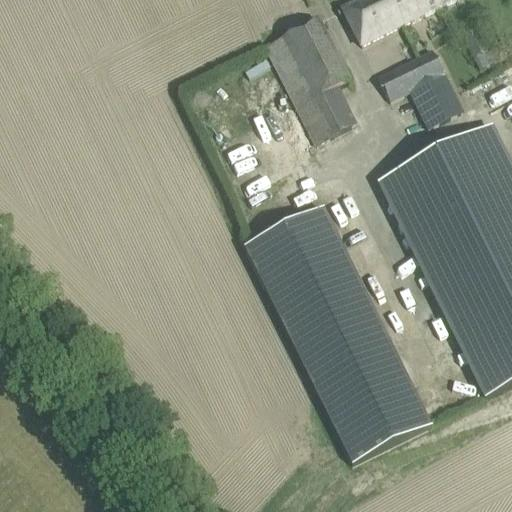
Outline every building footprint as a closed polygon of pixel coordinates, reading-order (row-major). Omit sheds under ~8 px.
[(459,0),(366,0),(342,13),(360,49),(459,0)] [(350,86),(319,24),(265,51),(316,149),(356,129),(337,93),(350,86)] [(476,31),(462,38),(473,60),(487,53),(476,31)] [(432,55),(412,65),(377,83),(389,106),(410,96),(428,132),(462,114),(432,55)] [(511,219),(472,141),(395,178),(488,372),(511,360),(511,219)] [(326,211),(245,247),(346,470),(427,433),(326,211)]
